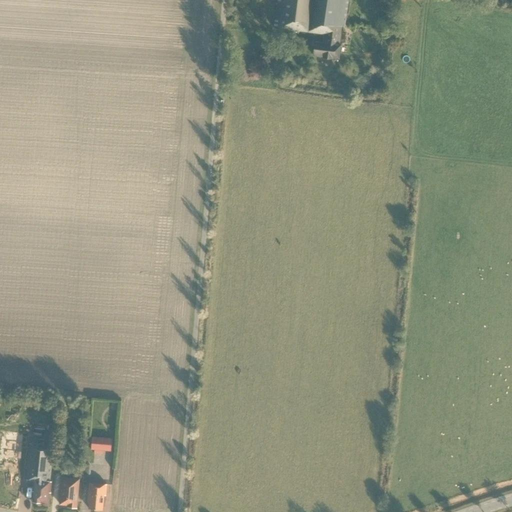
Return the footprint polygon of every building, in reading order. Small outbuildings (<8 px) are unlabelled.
[(343,28),(344,28),(348,0),(278,0),(274,28),(325,35),(324,42),(316,41),(313,55),(339,58),(341,43),(344,43),(345,33),(342,33),(343,28)] [(0,459),(17,461),(19,441),(8,440),(9,434),(2,433),(0,454),(0,459)] [(91,449),(111,451),(112,438),(92,436),(91,449)] [(50,481),(54,445),(34,443),(30,476),(34,480),(33,487),(34,488),(33,501),(34,501),(36,502),(38,502),(40,501),(47,502),(49,490),(50,490),(51,481),(50,481)] [(68,506),(77,507),(79,478),(62,477),(60,504),(68,504),(68,506)] [(107,484),(89,482),(88,502),(89,502),(89,508),(103,509),(104,495),(106,495),(107,484)]
